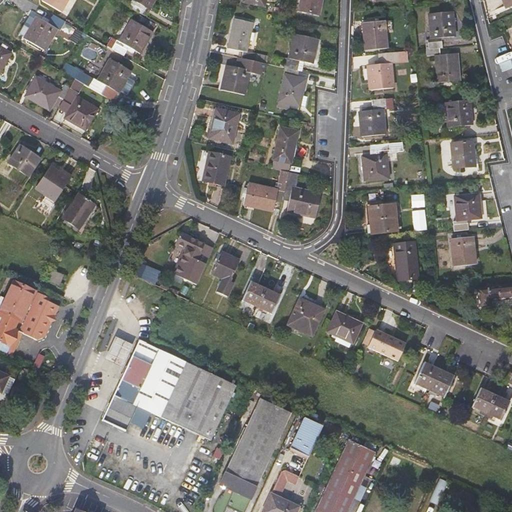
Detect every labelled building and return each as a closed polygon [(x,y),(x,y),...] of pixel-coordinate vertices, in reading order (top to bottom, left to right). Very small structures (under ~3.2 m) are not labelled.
[(67,0),(42,0),(42,1),(60,12),(67,0)] [(132,0),(149,10),(154,0),(132,0)] [(300,0),(298,11),(318,15),(321,0),(300,0)] [(454,37),(452,12),(428,14),(431,39),(430,39),(431,50),(440,48),(442,48),(441,38),(454,37)] [(48,24),(37,17),(24,39),(44,51),(57,29),(60,31),(65,22),(53,15),(48,24)] [(250,32),(252,23),(235,19),(228,49),(243,52),(241,58),(255,61),(266,64),(268,57),(246,52),(249,40),(250,32)] [(153,32),(133,20),(120,42),(115,39),(110,48),(125,56),(128,50),(132,53),(134,50),(141,54),(153,32)] [(384,21),(379,22),(375,22),(374,22),(362,23),(365,51),(387,48),(384,21)] [(317,39),(294,34),(289,58),(278,56),(276,66),(278,67),(297,70),(299,61),(304,62),(312,64),(317,39)] [(0,46),(0,71),(11,53),(0,46)] [(431,50),(427,50),(427,56),(436,55),(439,83),(460,81),(457,54),(440,55),(440,48),(431,50)] [(393,88),(391,63),(399,63),(398,53),(379,54),(380,61),(380,64),(375,65),(368,65),(370,90),(393,88)] [(255,61),(241,58),(240,68),(227,66),(221,90),(244,95),(249,71),(253,71),(253,68),(255,61)] [(131,71),(109,59),(97,81),(94,79),(89,87),(114,101),(120,91),(128,77),(131,71)] [(266,64),(255,61),(253,68),(265,70),(266,64)] [(89,87),(94,79),(80,71),(78,73),(65,65),(61,71),(76,79),(86,85),(89,87)] [(305,79),(300,78),(302,71),(297,70),(278,67),(271,101),(289,104),(300,107),(300,106),(302,96),(305,79)] [(135,81),(128,77),(120,91),(127,95),(135,81)] [(60,92),(36,78),(31,87),(28,92),(25,96),(49,110),(57,97),(63,100),(70,89),(64,85),(60,92)] [(70,89),(63,100),(72,106),(68,113),(65,119),(85,131),(96,113),(77,102),(86,85),(76,79),(70,89)] [(393,108),(392,98),(371,100),(372,110),(359,111),(361,137),(385,134),(383,109),(393,108)] [(72,106),(63,100),(59,108),(68,113),(72,106)] [(473,125),(470,100),(445,103),(447,128),(444,128),(445,138),(459,136),(458,126),(473,125)] [(289,104),(271,101),(270,105),(289,109),(290,105),(289,104)] [(239,115),(216,109),(209,138),(232,144),(239,115)] [(291,164),(297,134),(279,130),(272,160),(291,164)] [(402,142),(375,145),(376,155),(371,156),(362,156),(364,182),(389,179),(387,161),(386,154),(390,153),(390,152),(403,151),(402,142)] [(475,167),(472,142),(451,144),(453,169),(475,167)] [(28,177),(40,159),(20,145),(8,163),(28,177)] [(230,157),(208,152),(202,182),(224,187),(230,157)] [(69,179),(58,172),(50,167),(36,187),(55,200),(69,179)] [(71,176),(60,169),(58,172),(69,179),(71,176)] [(276,190),(248,184),(247,189),(244,188),(243,193),(246,194),(243,205),(273,212),(275,202),(277,196),(283,197),(289,172),(281,171),(276,190)] [(315,219),(320,193),(295,188),(299,174),(289,172),(283,197),(282,200),(289,202),(288,205),(286,212),(315,219)] [(95,204),(78,194),(62,219),(78,230),(95,204)] [(481,219),(479,194),(454,196),(456,221),(453,221),(454,231),(468,230),(467,220),(481,219)] [(369,207),(371,234),(396,231),(394,205),(369,207)] [(197,260),(204,244),(180,233),(175,243),(186,248),(173,275),(196,285),(206,264),(197,260)] [(473,237),(450,239),(453,267),(475,265),(473,237)] [(397,281),(418,279),(414,242),(394,244),(397,281)] [(213,248),(204,244),(197,260),(206,264),(213,248)] [(239,261),(221,253),(211,273),(219,276),(212,290),(227,297),(233,283),(230,281),(239,261)] [(141,263),(137,275),(154,280),(158,269),(141,263)] [(53,271),(49,281),(60,285),(63,275),(53,271)] [(35,291),(13,281),(0,309),(0,350),(12,356),(19,341),(15,339),(18,331),(22,333),(37,340),(44,338),(58,306),(48,301),(49,298),(38,292),(32,305),(29,304),(35,291)] [(265,289),(250,282),(241,301),(256,308),(265,289)] [(511,285),(483,288),(477,288),(478,306),(490,305),(489,300),(511,298),(511,285)] [(280,296),(265,289),(256,308),(271,315),(280,296)] [(311,336),(325,307),(312,301),(310,304),(299,299),(287,325),(311,336)] [(361,324),(336,312),(327,332),(337,336),(352,343),(361,324)] [(368,347),(398,361),(406,344),(376,331),(368,347)] [(115,336),(104,359),(123,368),(133,345),(115,336)] [(352,343),(337,336),(334,341),(350,349),(352,343)] [(236,385),(139,340),(101,420),(126,431),(137,406),(210,440),(236,385)] [(40,354),(34,366),(39,368),(45,357),(40,354)] [(439,370),(423,363),(413,385),(428,392),(439,370)] [(443,400),(453,377),(439,370),(428,392),(443,400)] [(0,390),(1,391),(8,377),(0,373),(0,390)] [(15,380),(8,377),(1,391),(8,395),(15,380)] [(495,396),(483,391),(475,409),(486,414),(495,396)] [(509,402),(495,396),(486,414),(501,421),(509,402)] [(219,484),(251,499),(292,413),(261,399),(226,472),(225,472),(219,484)] [(321,425),(304,417),(290,447),(307,455),(321,425)] [(347,511),(376,452),(348,439),(314,511),(347,511)] [(296,511),(299,507),(278,498),(282,490),(286,481),(295,485),(299,477),(285,470),(281,472),(270,494),(262,511),(296,511)] [(438,505),(449,482),(440,478),(429,501),(438,505)]
